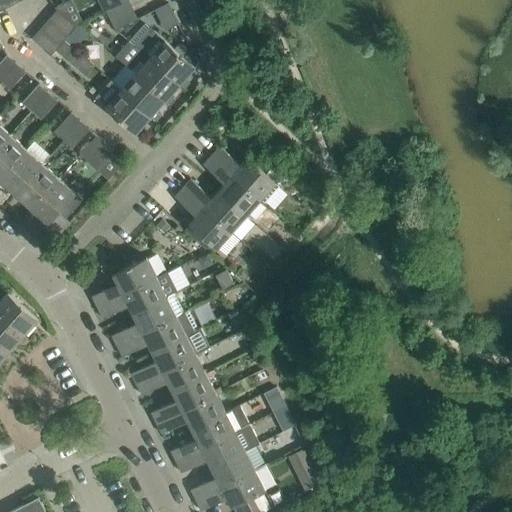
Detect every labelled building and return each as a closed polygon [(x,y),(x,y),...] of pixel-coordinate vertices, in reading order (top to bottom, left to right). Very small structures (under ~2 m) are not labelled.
[(0,0),(0,10),(11,5),(8,0),(0,0)] [(112,17),(132,7),(128,0),(116,0),(106,5),(112,17)] [(80,22),(60,5),(49,17),(69,35),(71,33),(76,26),(80,22)] [(118,27),(119,26),(137,18),(132,7),(112,17),(118,27)] [(69,35),(49,17),(40,27),(60,45),(65,40),(65,39),(69,35)] [(80,41),(89,30),(81,24),(76,26),(71,33),(80,41)] [(150,26),(135,43),(149,56),(180,84),(185,88),(190,82),(185,78),(195,67),(182,55),(186,52),(185,47),(182,44),(177,44),(174,48),(164,38),(150,26)] [(60,45),(40,27),(32,37),(60,62),(74,47),(65,40),(60,45)] [(130,39),(116,55),(135,72),(166,100),(171,104),(176,99),(171,94),(180,84),(149,56),(135,43),(130,39)] [(0,62),(0,80),(1,81),(17,63),(7,54),(0,62)] [(10,89),(13,86),(26,71),(17,63),(1,81),(10,89)] [(166,100),(135,72),(120,88),(151,116),(156,120),(161,115),(156,111),(166,100)] [(23,102),(33,110),(49,92),(39,83),(26,98),(23,102)] [(106,105),(141,136),(146,131),(142,127),(151,116),(120,88),(106,105)] [(42,118),(45,115),(58,100),(49,92),(33,110),(42,118)] [(64,140),(81,121),(71,112),(54,131),(64,140)] [(64,140),(73,148),(90,129),(81,121),(64,140)] [(0,146),(11,134),(0,123),(0,146)] [(0,146),(0,178),(27,148),(11,134),(0,146)] [(96,169),(114,150),(97,135),(79,154),(96,169)] [(219,145),(211,155),(262,200),(277,184),(263,170),(248,157),(241,164),(219,145)] [(0,179),(16,194),(20,189),(43,163),(27,148),(0,178),(0,179)] [(262,200),(211,155),(203,163),(225,182),(218,190),(247,216),(262,200)] [(32,208),(59,178),(43,163),(20,189),(16,194),(32,208)] [(66,218),(83,199),(68,186),(59,178),(32,208),(48,223),(58,211),(66,218)] [(212,197),(190,178),(182,187),(232,231),(247,216),(218,190),(212,197)] [(196,215),(189,222),(217,248),(231,233),(232,231),(182,187),(174,196),(196,215)] [(165,231),(171,225),(163,218),(157,224),(165,231)] [(147,256),(113,273),(118,283),(92,296),(98,307),(157,277),(147,256)] [(168,271),(157,277),(98,307),(103,317),(129,304),(133,313),(167,296),(178,291),(168,271)] [(39,319),(8,291),(0,300),(0,313),(24,335),(39,319)] [(167,296),(133,313),(138,321),(112,335),(118,346),(177,315),(167,296)] [(189,309),(177,315),(118,346),(123,356),(148,343),(153,351),(187,334),(198,328),(189,309)] [(24,335),(0,313),(0,343),(9,351),(24,335)] [(187,334),(153,351),(157,359),(131,373),(137,384),(196,354),(187,334)] [(0,361),(9,351),(0,343),(0,361)] [(173,390),(206,373),(196,354),(137,384),(142,394),(168,381),(173,390)] [(206,373),(173,390),(177,399),(151,412),(157,422),(216,392),(206,373)] [(192,429),(226,412),(216,392),(157,422),(162,433),(188,420),(192,429)] [(285,407),(276,412),(278,416),(285,418),(289,416),(285,407)] [(226,412),(192,429),(196,437),(171,450),(176,461),(236,431),(226,412)] [(250,423),(236,431),(176,461),(182,472),(207,459),(212,468),(246,451),(260,443),(250,423)] [(299,476),(315,466),(304,447),(287,456),(299,476)] [(246,451),(212,468),(216,476),(191,489),(196,500),(256,469),(246,451)] [(266,489),(256,471),(256,469),(196,500),(201,510),(227,497),(232,506),(266,489)] [(46,511),(39,496),(8,511),(46,511)]
